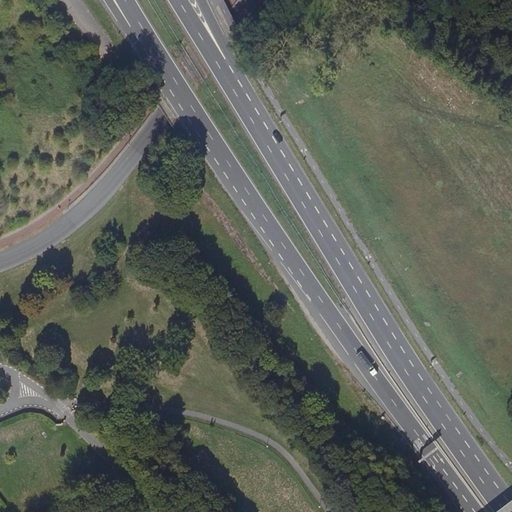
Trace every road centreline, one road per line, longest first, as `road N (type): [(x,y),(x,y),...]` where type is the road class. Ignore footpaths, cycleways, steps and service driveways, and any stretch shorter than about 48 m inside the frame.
road 1 (primary): [(130,13),(473,511)]
road 2 (primary): [(507,511),(218,68)]
